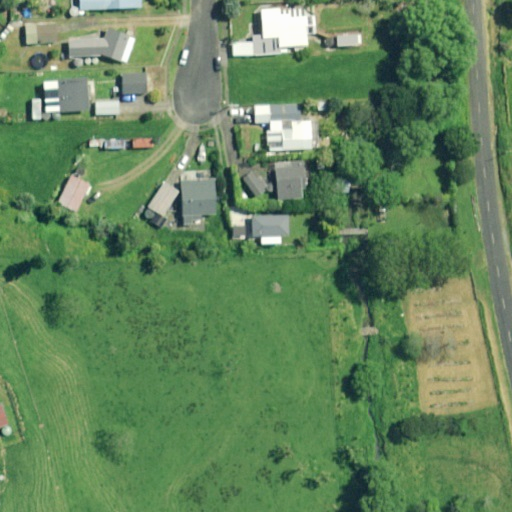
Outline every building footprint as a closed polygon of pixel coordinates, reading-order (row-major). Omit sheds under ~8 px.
[(79,0),(80,11),(141,9),(140,0),(79,0)] [(314,8),(278,10),(259,11),(260,37),(252,37),(252,57),(279,55),(279,48),(305,47),(304,34),(316,34),(314,8)] [(56,44),(55,25),(25,27),(26,45),(56,44)] [(134,39),(106,30),(101,40),(69,39),(68,57),(101,56),(127,64),(134,39)] [(354,47),(354,37),(336,37),(336,47),(354,47)] [(151,76),(121,75),(120,94),(151,95),(151,76)] [(87,111),(85,79),(42,83),(45,114),(87,111)] [(119,115),(118,102),(95,102),(96,116),(119,115)] [(299,123),(298,104),(268,107),(269,132),(266,132),(267,153),(310,150),(308,122),(299,123)] [(301,199),(299,169),(274,170),(276,201),(301,199)] [(214,216),(212,172),(197,173),(198,182),(180,182),(182,226),(199,226),(199,216),(214,216)] [(266,190),(253,172),(241,181),(255,199),(266,190)] [(90,186),(70,176),(56,203),(76,213),(90,186)] [(350,180),(340,177),(337,193),(347,195),(350,180)] [(177,191),(163,183),(148,209),(161,217),(177,191)] [(415,204),(403,205),(404,217),(416,215),(415,204)] [(286,237),(286,216),(250,217),(251,238),(286,237)]
